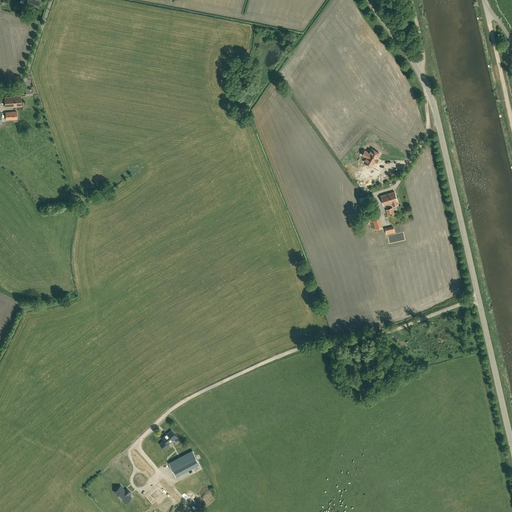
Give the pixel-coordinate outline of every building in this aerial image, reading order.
[(19,95),(14,95),(14,96),(4,97),(5,107),(21,106),(20,96),(19,96),(19,95)] [(5,112),(6,120),(17,119),(17,111),(5,112)] [(377,159),(377,158),(379,153),(372,149),(370,153),(369,152),(366,157),(367,158),(364,162),(372,166),(375,161),(375,162),(377,159)] [(393,206),(398,204),(397,201),(394,192),(381,196),(384,205),(392,203),(393,206)] [(393,208),(386,210),(388,216),(395,214),(393,208)] [(370,214),(373,221),(375,230),(382,228),(377,212),(370,214)] [(177,437),(172,430),(163,438),(164,440),(162,443),(167,448),(169,446),(168,444),(177,437)] [(121,462),(141,485),(156,472),(136,449),(129,455),(136,464),(135,465),(128,457),(121,462)] [(200,465),(192,450),(169,463),(176,477),(200,465)] [(160,482),(150,491),(162,503),(171,495),(160,482)] [(125,503),(128,501),(132,497),(129,495),(131,493),(127,489),(125,491),(121,486),(114,492),(121,498),(125,503)] [(133,495),(143,507),(147,503),(137,492),(133,495)]
